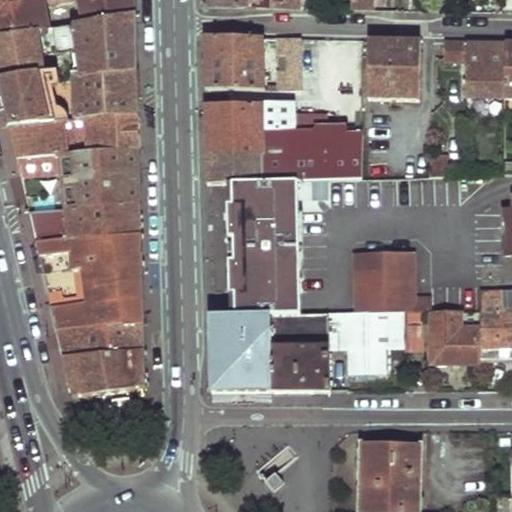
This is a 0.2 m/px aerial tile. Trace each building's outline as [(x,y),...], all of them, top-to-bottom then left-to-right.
[(136,0),(40,0),(0,10),(0,38),(32,33),(42,32),(47,31),(43,10),(79,1),(84,25),(137,16),(136,0)] [(0,0),(0,10),(40,0),(0,0)] [(300,9),(300,0),(204,0),(205,7),(250,8),(300,9)] [(352,0),(352,10),(375,10),(375,0),(352,0)] [(137,45),(137,16),(84,25),(47,31),(42,32),(45,47),(51,48),(51,55),(58,54),(59,55),(72,54),(73,80),(138,73),(137,45)] [(45,47),(42,32),(32,33),(35,56),(41,56),(51,55),(51,48),(45,47)] [(44,75),(41,56),(35,56),(32,33),(0,38),(0,78),(0,80),(44,75)] [(266,92),(265,39),(206,37),(207,64),(207,90),(266,92)] [(303,50),(303,40),(280,39),(280,56),(290,56),(290,73),(280,73),(280,92),(302,92),(303,58),(303,50)] [(318,51),(319,40),(303,40),(303,50),(318,51)] [(419,102),(422,42),(400,42),(371,41),(369,99),(419,102)] [(507,100),(509,44),(477,44),(446,43),(446,63),(467,65),(466,98),(507,100)] [(319,93),(319,58),(303,58),(302,92),(319,93)] [(60,82),(57,73),(44,75),(47,84),(60,82)] [(139,94),(138,73),(73,80),(75,117),(75,120),(140,119),(139,94)] [(47,84),(44,75),(0,80),(5,102),(12,129),(56,123),(47,84)] [(296,118),(296,105),(208,105),(208,144),(209,182),(228,182),(303,180),(361,179),(363,130),(317,129),(317,118),(296,118)] [(75,120),(75,117),(70,117),(69,114),(65,114),(65,122),(75,120)] [(140,132),(140,119),(75,120),(65,122),(56,123),(12,129),(15,142),(18,159),(140,152),(140,132)] [(141,177),(140,152),(18,159),(23,180),(60,172),(67,210),(142,204),(141,177)] [(449,155),(430,155),(430,178),(448,177),(449,155)] [(304,295),(303,180),(228,182),(229,236),(230,296),(304,295)] [(511,197),(509,197),(510,209),(502,210),(506,233),(502,257),(511,256),(511,197)] [(42,212),(38,198),(28,200),(31,213),(42,212)] [(142,217),(142,204),(67,210),(42,212),(31,213),(35,230),(38,243),(143,235),(142,217)] [(143,259),(143,235),(38,243),(47,283),(58,333),(145,327),(144,302),(143,259)] [(414,299),(415,254),(358,255),(356,316),(408,316),(423,316),(433,316),(433,312),(433,299),(414,299)] [(511,349),(511,289),(483,293),(482,330),(481,349),(498,350),(499,361),(510,360),(511,349)] [(304,316),(304,295),(230,296),(230,316),(272,316),(304,316)] [(481,349),(482,330),(463,329),(462,312),(433,312),(433,316),(433,364),(481,365),(481,361),(481,349)] [(274,394),(272,316),(230,316),(212,316),(213,359),(214,395),(274,394)] [(407,336),(408,316),(356,316),(304,316),(272,316),(274,394),(331,394),(330,347),(404,347),(405,336),(407,336)] [(423,351),(423,316),(408,316),(407,336),(406,350),(423,351)] [(145,337),(145,327),(58,333),(62,347),(65,359),(145,354),(145,337)] [(499,361),(498,350),(481,349),(481,361),(499,361)] [(146,363),(145,354),(65,359),(68,372),(71,386),(101,383),(146,379),(146,363)] [(421,511),(423,446),(364,444),(361,511),(421,511)]
